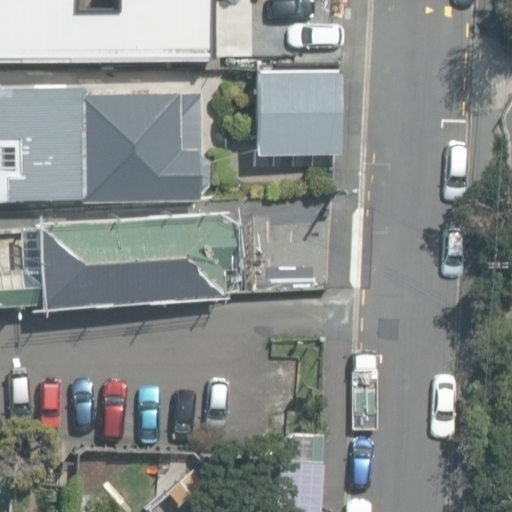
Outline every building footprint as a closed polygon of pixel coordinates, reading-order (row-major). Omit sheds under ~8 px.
[(0,0),(0,51),(212,52),(211,0),(0,0)] [(253,71),(254,153),(336,152),(336,70),(253,71)] [(77,197),(77,201),(196,198),(195,150),(197,150),(195,91),(77,94),(77,85),(0,86),(0,135),(15,135),(16,173),(3,173),(4,198),(77,197)] [(0,269),(0,304),(38,302),(38,304),(221,292),(221,288),(230,287),(229,268),(232,267),(229,218),(215,219),(215,210),(34,222),(36,267),(0,269)] [(261,460),(318,462),(318,431),(287,430),(263,450),(261,460)] [(315,511),(318,462),(261,460),(259,511),(315,511)]
